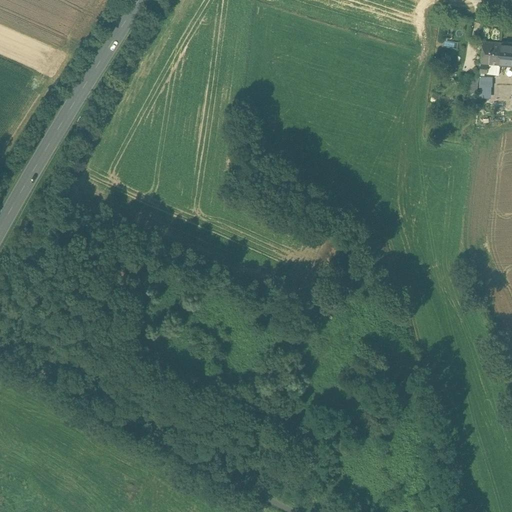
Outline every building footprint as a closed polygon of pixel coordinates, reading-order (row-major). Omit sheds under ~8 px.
[(502,43),(484,41),(482,63),(488,64),(487,73),(499,75),(500,65),(502,43)] [(511,43),(502,43),(500,65),(511,66),(511,43)] [(479,77),(467,76),(466,91),(478,92),(479,77)] [(492,77),(480,76),(480,87),(486,87),(486,84),(492,84),(492,77)] [(498,86),(493,86),(493,94),(511,94),(511,83),(499,83),(498,86)]
